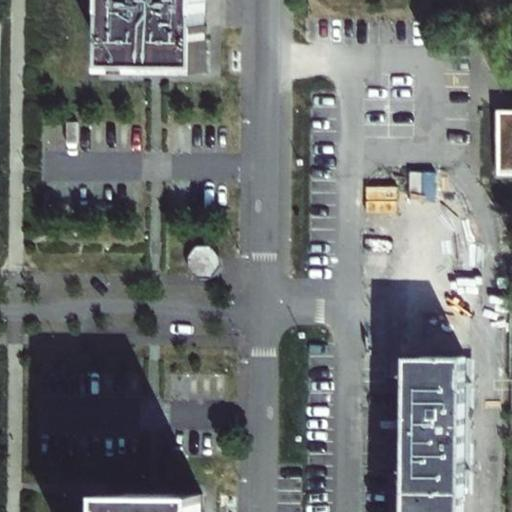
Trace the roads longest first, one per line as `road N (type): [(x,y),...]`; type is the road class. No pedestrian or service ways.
road 1 (residential): [(266,0),(263,308)]
road 2 (residential): [(0,307),(263,308)]
road 3 (residential): [(263,308),(260,511)]
